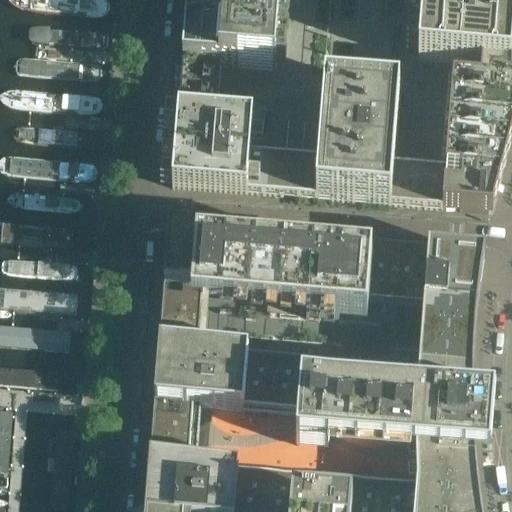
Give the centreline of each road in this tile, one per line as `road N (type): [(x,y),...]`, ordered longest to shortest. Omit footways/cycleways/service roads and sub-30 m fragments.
road 1 (residential): [(511,239),(137,207)]
road 2 (residential): [(113,511),(137,207)]
road 3 (residential): [(137,207),(156,0)]
road 4 (primary): [(511,349),(511,475)]
